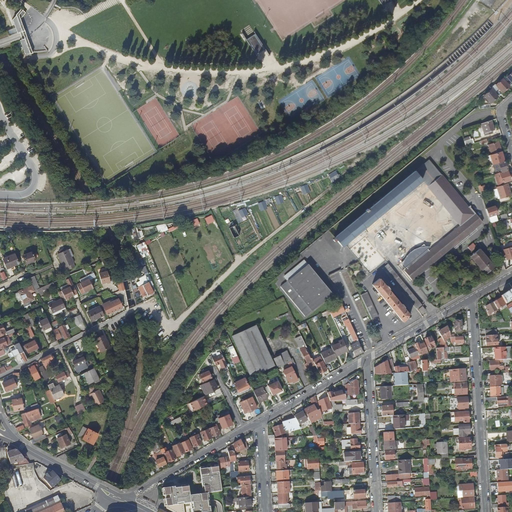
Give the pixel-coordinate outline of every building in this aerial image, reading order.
[(16,15),(13,20),(18,33),(22,32),(23,35),(25,39),(20,41),(26,55),(31,54),(34,54),(28,39),(25,33),(20,19),(26,13),(21,9),(16,15)] [(255,33),(246,39),(256,55),(265,49),(255,33)] [(509,87),(502,79),(495,85),(502,93),(509,87)] [(484,97),(483,98),(486,102),(488,100),(491,103),(498,97),(491,89),(484,96),(484,97)] [(491,120),(481,123),(485,136),(492,133),(492,131),(494,130),(491,120)] [(489,147),(488,148),(489,151),(490,150),(492,154),(501,151),(498,142),(489,145),(489,147)] [(493,164),(504,161),(501,151),(492,154),(488,155),(490,161),(492,161),(493,164)] [(509,159),(504,161),(498,163),(499,166),(496,167),(497,171),(500,170),(500,171),(506,169),(505,164),(510,163),(509,159)] [(332,181),(340,177),(336,170),(329,174),(332,181)] [(342,247),(346,244),(422,179),(414,171),(335,238),(342,247)] [(498,179),(500,184),(507,182),(506,181),(511,180),(508,171),(500,173),(500,172),(495,174),(496,179),(498,179)] [(441,175),(427,186),(454,218),(468,206),(441,175)] [(301,186),(304,194),(311,191),(307,183),(301,186)] [(497,188),(500,198),(501,199),(511,195),(507,183),(497,187),(497,188)] [(278,204),(285,202),(281,194),(274,197),(278,204)] [(261,210),(268,208),(265,200),(259,202),(261,210)] [(497,213),(496,210),(495,208),(494,206),(485,209),(490,223),(498,220),(496,214),(497,213)] [(238,223),(247,220),(245,216),(249,214),(246,207),(234,211),(238,223)] [(474,213),(404,271),(411,280),(481,222),(474,213)] [(208,223),(215,221),(213,214),(205,217),(208,223)] [(192,220),(194,226),(200,223),(198,218),(192,220)] [(234,237),(239,235),(235,225),(230,228),(234,237)] [(511,258),(511,262),(511,246),(502,250),(506,260),(511,258)] [(63,249),(58,251),(59,253),(58,254),(64,268),(67,267),(68,270),(75,267),(71,257),(67,250),(64,251),(63,249)] [(478,249),(469,257),(484,274),(493,267),(478,249)] [(33,252),(24,256),(27,264),(36,260),(33,252)] [(15,254),(3,259),(7,268),(19,264),(15,254)] [(383,268),(417,309),(423,305),(389,263),(383,268)] [(308,264),(281,286),(305,316),(332,294),(308,264)] [(99,272),(103,284),(111,282),(107,269),(99,272)] [(91,274),(89,276),(90,278),(76,283),(81,293),(85,292),(84,291),(94,287),(91,279),(96,277),(94,272),(91,273),(91,274)] [(31,277),(34,289),(39,287),(36,275),(31,277)] [(67,299),(71,297),(78,294),(74,285),(71,278),(67,280),(70,287),(62,291),(65,299),(66,300),(67,299)] [(380,278),(372,284),(402,321),(410,315),(404,307),(405,306),(402,303),(401,303),(388,289),(390,288),(387,285),(386,285),(380,278)] [(123,281),(117,283),(120,290),(125,289),(123,281)] [(37,290),(38,294),(43,292),(42,291),(55,285),(54,282),(37,290)] [(148,282),(138,287),(142,297),(153,292),(148,282)] [(28,288),(20,292),(15,294),(19,301),(23,299),(25,303),(33,300),(30,293),(33,291),(31,288),(29,289),(28,288)] [(500,296),(501,297),(505,305),(511,300),(511,288),(511,289),(500,296)] [(361,295),(372,319),(378,316),(367,292),(361,295)] [(505,306),(505,305),(501,297),(492,302),(497,310),(500,309),(501,309),(502,309),(502,308),(505,306)] [(48,304),(52,313),(65,307),(62,298),(48,304)] [(109,303),(110,305),(112,310),(121,305),(118,299),(112,302),(109,303)] [(497,310),(492,302),(491,299),(487,301),(489,305),(482,309),(486,317),(497,311),(497,310)] [(342,303),(329,309),(332,317),(346,311),(342,303)] [(99,306),(88,312),(92,321),(103,315),(99,306)] [(65,307),(52,313),(53,315),(67,309),(65,307)] [(29,313),(24,315),(26,319),(27,322),(29,326),(30,328),(35,325),(29,313)] [(40,322),(43,330),(45,329),(47,333),(52,330),(51,328),(51,327),(47,319),(40,322)] [(455,328),(455,331),(461,331),(461,328),(460,328),(460,321),(455,321),(455,325),(453,325),(453,328),(455,328)] [(0,339),(4,337),(19,331),(16,324),(8,328),(9,331),(5,333),(2,325),(0,326),(0,339)] [(256,325),(232,336),(250,376),(274,365),(256,325)] [(64,326),(59,328),(64,339),(69,337),(66,330),(68,329),(67,326),(64,326)] [(450,337),(450,335),(449,333),(447,327),(438,332),(444,343),(446,342),(445,340),(450,337)] [(58,328),(54,330),(57,339),(62,338),(58,328)] [(295,339),(300,349),(305,347),(310,358),(312,358),(299,331),(294,333),(296,338),(295,339)] [(348,333),(341,336),(343,339),(344,342),(350,339),(348,333)] [(103,335),(94,339),(100,351),(109,347),(103,335)] [(496,346),(496,336),(485,336),(484,336),(485,346),(496,346)] [(428,349),(434,347),(431,337),(424,340),(428,349)] [(339,343),(331,346),(332,348),(335,356),(344,352),(344,353),(348,351),(344,342),(343,339),(339,341),(339,343)] [(358,343),(353,345),(352,346),(354,351),(353,352),(355,355),(362,352),(362,351),(363,351),(358,339),(357,340),(357,341),(358,343)] [(29,343),(23,346),(25,349),(26,349),(28,353),(38,347),(35,340),(29,343)] [(19,343),(14,345),(15,347),(10,350),(13,356),(14,356),(19,354),(23,352),(19,343)] [(414,345),(415,348),(417,354),(422,352),(423,353),(427,352),(423,343),(419,345),(418,344),(414,345)] [(305,347),(300,349),(307,364),(305,365),(307,369),(315,365),(312,358),(310,358),(305,347)] [(460,347),(450,347),(435,348),(436,359),(439,358),(439,360),(443,359),(442,351),(445,351),(445,352),(461,352),(460,347)] [(494,361),(506,360),(505,347),(493,348),(494,361)] [(321,354),(325,363),(336,357),(335,356),(332,348),(321,354)] [(418,355),(417,354),(415,348),(407,351),(410,358),(418,355)] [(278,355),(279,356),(283,366),(288,363),(291,362),(286,351),(278,355)] [(19,354),(14,356),(19,365),(27,360),(23,352),(19,354)] [(222,354),(212,358),(215,364),(219,363),(221,367),(226,365),(222,354)] [(51,355),(41,360),(43,364),(53,359),(51,355)] [(283,366),(279,356),(273,359),(278,368),(283,366)] [(83,357),(73,361),(75,367),(85,362),(83,357)] [(511,359),(506,360),(494,361),(491,361),(491,362),(489,362),(489,370),(502,369),(502,364),(500,364),(500,365),(498,365),(498,363),(503,362),(503,363),(511,362),(511,359)] [(391,374),(393,374),(395,373),(393,367),(391,360),(387,361),(386,361),(374,368),(374,375),(390,374),(389,370),(389,367),(390,367),(391,374)] [(315,365),(319,374),(327,370),(322,361),(315,365)] [(291,362),(288,363),(289,366),(283,369),(284,370),(283,371),(289,383),(293,381),(294,383),(298,381),(291,366),(293,365),(291,362)] [(87,367),(85,363),(76,368),(77,372),(87,367)] [(34,366),(29,368),(35,380),(40,378),(37,372),(40,370),(39,369),(37,365),(34,366)] [(45,381),(50,378),(48,373),(45,374),(42,368),(39,369),(40,370),(45,381)] [(99,380),(93,369),(84,373),(89,384),(95,381),(95,382),(99,380)] [(199,374),(202,382),(211,377),(207,370),(206,369),(203,370),(203,372),(200,374),(199,374)] [(453,383),(464,382),(464,380),(466,380),(466,376),(464,376),(464,369),(452,370),(453,383)] [(62,373),(60,374),(60,375),(55,377),(58,384),(67,380),(67,379),(70,378),(67,372),(64,374),(64,373),(62,374),(62,373)] [(406,373),(395,373),(393,374),(393,378),(395,379),(395,386),(407,385),(406,373)] [(489,387),(501,386),(501,376),(489,377),(489,387)] [(244,378),(233,383),(235,386),(238,392),(248,387),(244,378)] [(343,388),(344,390),(345,395),(347,394),(347,395),(358,394),(358,381),(355,379),(348,383),(345,378),(342,380),(343,388)] [(279,379),(268,384),(272,395),(284,390),(279,379)] [(13,380),(2,383),(6,393),(16,389),(13,380)] [(208,391),(209,394),(213,392),(212,390),(217,388),(213,380),(205,384),(204,383),(200,385),(203,392),(208,391)] [(465,383),(455,383),(455,388),(453,388),(453,395),(466,395),(465,383)] [(53,384),(47,387),(50,393),(53,400),(63,396),(59,386),(55,388),(53,384)] [(423,402),(423,398),(422,384),(417,385),(417,400),(412,401),(412,402),(418,402),(423,402)] [(253,391),(259,403),(268,398),(266,394),(267,393),(264,386),(253,391)] [(390,386),(380,387),(381,399),(390,399),(390,386)] [(499,387),(490,387),(490,396),(499,396),(499,387)] [(88,395),(94,406),(103,402),(97,390),(88,395)] [(346,401),(345,395),(344,390),(332,393),(331,392),(327,393),(330,401),(346,401)] [(511,396),(484,398),(484,402),(493,402),(493,401),(496,400),(497,406),(506,405),(506,406),(511,406),(511,398),(511,396)] [(23,397),(20,398),(21,398),(11,401),(14,411),(23,409),(22,404),(24,403),(23,397)] [(252,397),(239,403),(244,413),(248,412),(249,413),(253,411),(253,409),(256,408),(252,397)] [(332,411),(328,397),(318,400),(321,409),(323,414),(332,411)] [(466,398),(458,399),(458,409),(467,408),(466,398)] [(85,411),(81,404),(74,407),(78,414),(85,411)] [(313,404),(303,409),(308,419),(310,422),(322,417),(319,410),(317,411),(316,410),(315,408),(313,404)] [(382,417),(392,416),(392,406),(381,406),(382,417)] [(32,411),(20,415),(25,426),(30,425),(27,417),(33,415),(32,411)] [(294,415),(295,418),(300,428),(300,427),(298,423),(306,420),(301,412),(294,415)] [(467,412),(453,413),(453,423),(467,422),(467,416),(467,412)] [(349,424),(351,424),(359,423),(359,414),(349,414),(349,424)] [(217,418),(214,419),(216,424),(219,423),(222,429),(232,425),(228,415),(218,419),(217,418)] [(170,420),(172,424),(175,423),(174,422),(180,419),(179,416),(170,420)] [(403,427),(403,416),(393,416),(394,430),(403,429),(403,427)] [(281,422),(282,424),(284,430),(288,428),(289,431),(300,428),(295,418),(281,422)] [(359,429),(359,423),(351,424),(351,434),(354,433),(354,436),(361,436),(361,429),(359,429)] [(40,424),(38,425),(29,429),(33,439),(42,435),(39,427),(40,426),(40,424)] [(208,429),(211,437),(220,433),(216,424),(214,424),(215,426),(208,429)] [(285,433),(284,430),(282,424),(273,427),(276,435),(285,433)] [(457,426),(458,438),(465,438),(465,435),(467,435),(469,435),(468,426),(457,426)] [(97,434),(82,427),(77,437),(92,444),(97,434)] [(200,433),(203,439),(203,441),(211,437),(208,429),(200,433)] [(383,437),(383,442),(393,441),(392,433),(385,434),(385,437),(383,437)] [(65,434),(56,439),(61,448),(69,443),(65,434)] [(189,438),(193,447),(202,443),(201,440),(198,434),(189,438)] [(44,435),(42,435),(33,439),(35,443),(45,438),(44,435)] [(275,451),(283,450),(286,450),(285,437),(279,438),(279,439),(274,440),(275,451)] [(229,462),(232,461),(235,461),(234,452),(230,452),(230,450),(233,448),(235,449),(236,448),(236,450),(238,451),(248,445),(246,441),(244,442),(242,438),(227,447),(229,462)] [(351,446),(351,449),(360,448),(359,443),(357,443),(357,439),(351,439),(351,443),(350,443),(350,446),(351,446)] [(469,439),(457,440),(458,451),(462,451),(462,450),(470,449),(469,439)] [(181,443),(185,452),(192,449),(188,440),(181,443)] [(394,441),(393,441),(383,442),(384,451),(394,450),(394,441)] [(181,443),(171,447),(176,456),(185,452),(181,443)] [(446,443),(442,443),(440,443),(436,443),(436,455),(439,455),(440,458),(447,458),(446,443)] [(505,448),(505,445),(495,446),(495,459),(500,458),(500,454),(503,454),(503,452),(500,452),(500,449),(503,449),(503,448),(505,448)] [(171,449),(163,453),(167,462),(176,458),(171,449)] [(23,460),(16,450),(7,453),(10,464),(17,462),(18,466),(27,464),(28,464),(25,459),(23,460)] [(275,461),(276,461),(284,460),(283,455),(283,450),(275,451),(275,461)] [(158,467),(166,463),(160,451),(157,453),(159,459),(155,461),(158,467)] [(393,459),(392,451),(384,452),(384,461),(388,460),(388,459),(393,459)] [(350,461),(354,461),(363,461),(362,456),(360,456),(360,452),(350,453),(350,461)] [(217,459),(218,466),(218,468),(226,467),(225,458),(217,459)] [(455,459),(455,469),(471,468),(471,459),(462,459),(462,458),(455,459)] [(319,466),(318,463),(312,463),(312,459),(306,459),(307,467),(311,467),(312,469),(319,468),(319,466)] [(285,460),(284,460),(276,461),(277,468),(285,468),(285,466),(287,466),(287,464),(288,464),(288,462),(287,462),(286,460),(285,460)] [(398,469),(399,475),(400,475),(415,473),(414,460),(399,461),(399,469),(398,469)] [(510,460),(505,460),(495,461),(496,469),(503,469),(503,466),(502,466),(502,463),(503,462),(503,464),(511,463),(510,460)] [(247,461),(238,461),(239,471),(248,470),(247,461)] [(363,472),(363,461),(354,461),(354,463),(351,464),(351,468),(347,468),(347,474),(357,474),(357,472),(363,472)] [(221,488),(218,468),(218,466),(199,469),(203,493),(208,492),(221,490),(221,488)] [(38,468),(33,470),(38,480),(45,486),(46,485),(50,489),(56,483),(47,474),(43,478),(41,476),(38,468)] [(287,479),(287,470),(276,471),(276,480),(287,479)] [(507,480),(507,470),(495,471),(495,475),(497,475),(497,479),(500,479),(500,480),(507,480)] [(241,485),(250,484),(251,484),(250,476),(238,477),(238,483),(240,482),(241,485)] [(277,494),(286,493),(289,493),(288,481),(276,482),(277,494)] [(320,485),(320,491),(325,491),(329,491),(329,481),(323,481),(324,485),(320,485)] [(511,481),(507,482),(507,484),(498,485),(498,492),(505,491),(505,488),(508,488),(508,485),(511,484),(511,481)] [(191,504),(189,495),(188,484),(164,487),(167,509),(171,511),(184,511),(184,505),(191,504)] [(250,484),(241,485),(231,486),(232,489),(242,488),(242,491),(241,491),(241,493),(242,493),(242,495),(239,496),(239,498),(250,497),(250,484)] [(467,487),(467,485),(459,485),(459,487),(459,491),(462,491),(462,497),(475,497),(474,492),(473,492),(473,487),(467,487)] [(430,496),(429,487),(414,489),(414,497),(430,496)] [(365,497),(365,490),(353,490),(353,498),(365,497)] [(210,511),(208,492),(203,493),(189,495),(191,504),(191,511),(210,511)] [(286,493),(277,494),(278,505),(287,505),(286,493)] [(509,507),(508,498),(508,495),(491,496),(492,508),(509,507)] [(25,511),(39,511),(59,503),(56,496),(25,511)] [(238,501),(238,504),(239,509),(250,507),(249,498),(233,499),(234,502),(236,502),(238,501)] [(430,511),(430,499),(430,498),(425,498),(425,510),(422,510),(421,511),(430,511)] [(474,509),(473,498),(461,499),(462,509),(474,509)] [(366,501),(344,502),(344,508),(344,511),(346,511),(347,505),(352,505),(352,509),(366,509),(366,506),(367,506),(367,504),(366,504),(366,501)] [(344,508),(344,502),(334,502),(335,511),(338,511),(337,508),(344,508)] [(63,511),(59,503),(39,511),(63,511)] [(317,511),(317,503),(305,503),(305,511),(317,511)]
